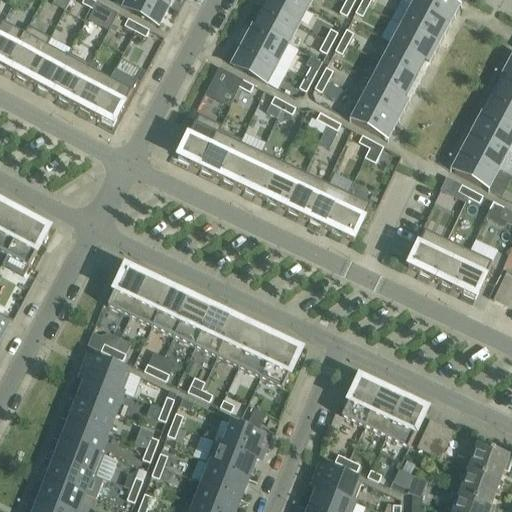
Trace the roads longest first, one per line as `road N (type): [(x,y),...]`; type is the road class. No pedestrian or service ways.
road 1 (residential): [(94,230),(335,347)]
road 2 (residential): [(369,280),(131,166)]
road 3 (residential): [(0,405),(94,230)]
road 4 (residential): [(335,347),(511,428)]
road 5 (residential): [(131,166),(218,0)]
road 6 (residential): [(271,511),(335,347)]
road 7 (residential): [(511,348),(369,280)]
road 8 (residential): [(131,166),(0,98)]
road 9 (residential): [(369,280),(420,164)]
